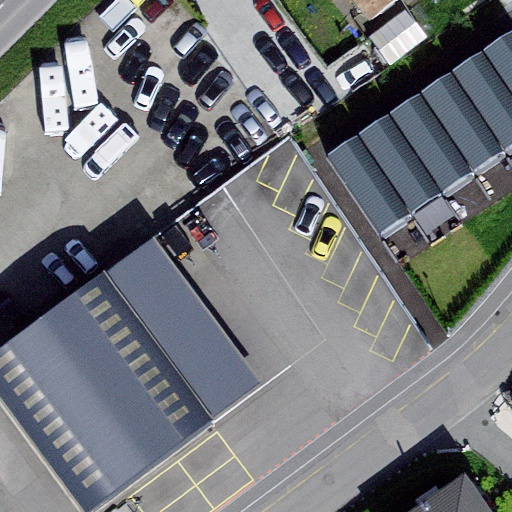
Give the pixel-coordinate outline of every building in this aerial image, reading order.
[(356,0),(371,19),(397,0),(356,0)] [(405,15),(389,27),(407,51),(423,38),(405,15)] [(494,53),(483,54),(511,96),(511,34),(510,42),(494,53)] [(511,101),(481,55),(479,63),(463,74),(452,75),(505,154),(511,145),(511,143),(511,101)] [(495,155),(503,155),(450,76),(448,84),(432,95),(421,96),(474,175),(480,166),(495,155)] [(464,176),(472,176),(419,97),(416,105),(401,116),(390,117),(443,196),(448,187),(464,176)] [(441,197),(388,118),(385,126),(369,137),(359,138),(412,217),(417,208),(433,197),(441,197)] [(402,217),(410,218),(357,139),(354,147),(338,158),(327,159),(381,237),(386,228),(402,217)] [(94,511),(212,424),(103,277),(0,353),(0,401),(82,511),(94,511)] [(476,511),(462,491),(431,511),(476,511)]
